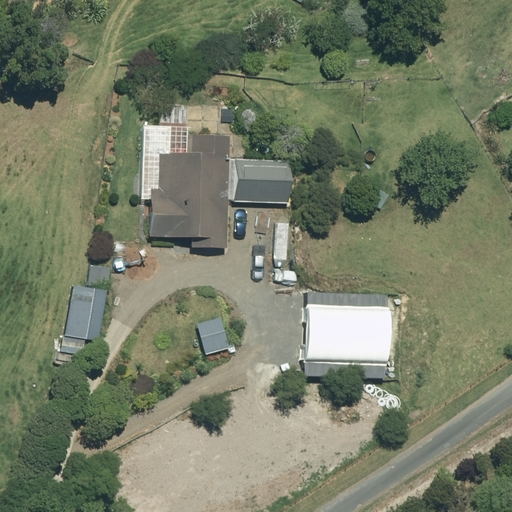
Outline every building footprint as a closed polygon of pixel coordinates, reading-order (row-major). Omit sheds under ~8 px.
[(150,235),(192,237),(192,248),(228,250),(230,202),(289,204),(291,162),(230,160),(230,137),(188,135),(188,155),(160,154),(159,187),(152,187),(150,235)] [(95,272),(93,292),(112,295),(115,274),(95,272)] [(82,332),(86,301),(65,298),(60,328),(82,332)] [(91,299),(87,324),(106,326),(110,301),(91,299)] [(195,330),(201,352),(227,345),(221,323),(195,330)]
